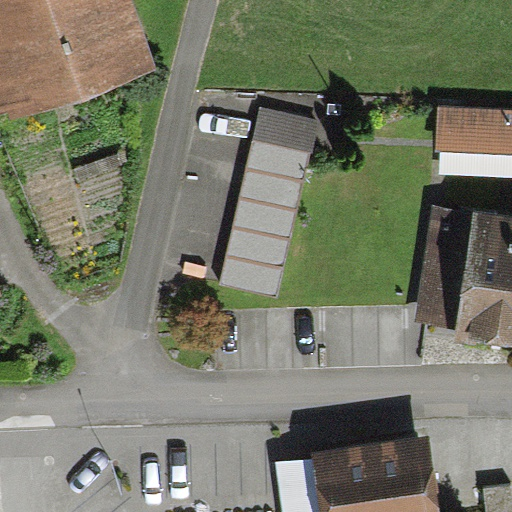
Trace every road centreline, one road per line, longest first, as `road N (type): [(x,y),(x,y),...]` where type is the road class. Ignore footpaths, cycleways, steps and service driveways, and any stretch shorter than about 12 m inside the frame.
road 1 (residential): [(203,0),(175,96),(119,394)]
road 2 (residential): [(119,394),(511,386)]
